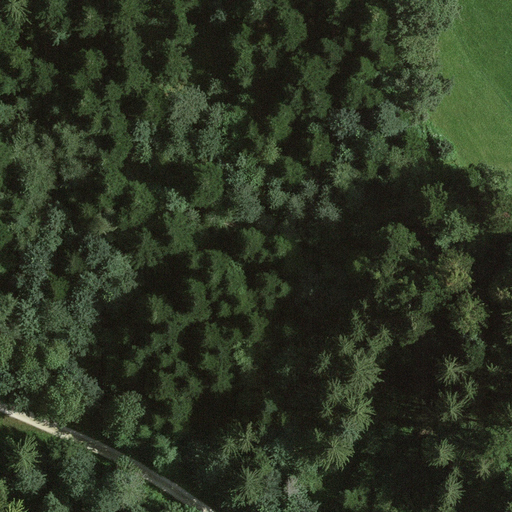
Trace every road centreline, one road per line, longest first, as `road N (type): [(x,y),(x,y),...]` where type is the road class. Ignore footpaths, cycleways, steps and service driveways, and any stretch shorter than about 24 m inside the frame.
road 1 (track): [(0,131),(83,130),(147,141),(328,206),(369,208),(435,181)]
road 2 (track): [(376,4),(435,181),(511,264)]
road 3 (track): [(0,405),(144,472),(201,511)]
